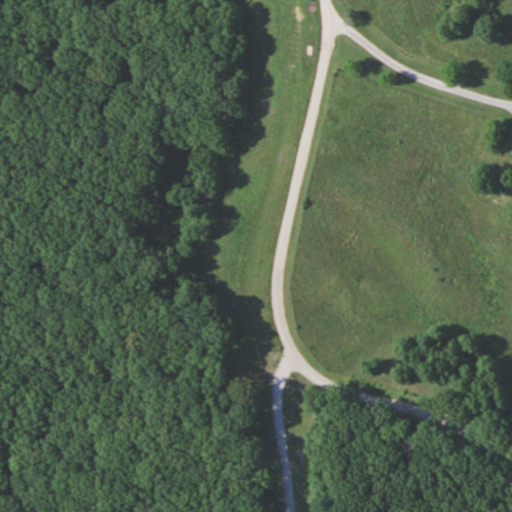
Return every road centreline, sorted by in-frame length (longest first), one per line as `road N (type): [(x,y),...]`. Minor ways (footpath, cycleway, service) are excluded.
road 1 (residential): [(511,453),(433,407),(313,370),(286,332),(279,289),(285,230),(334,20),(328,0)]
road 2 (residential): [(334,20),(350,23),(400,66),(511,104)]
